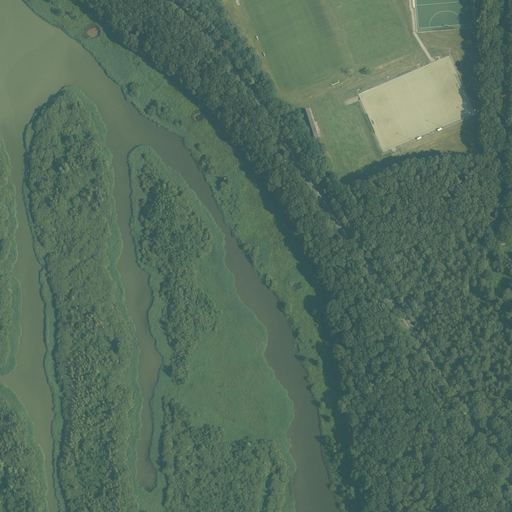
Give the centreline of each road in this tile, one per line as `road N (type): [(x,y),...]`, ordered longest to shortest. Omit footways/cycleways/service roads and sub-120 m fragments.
road 1 (primary): [(511,479),(247,86),(170,0)]
road 2 (track): [(511,250),(361,240)]
